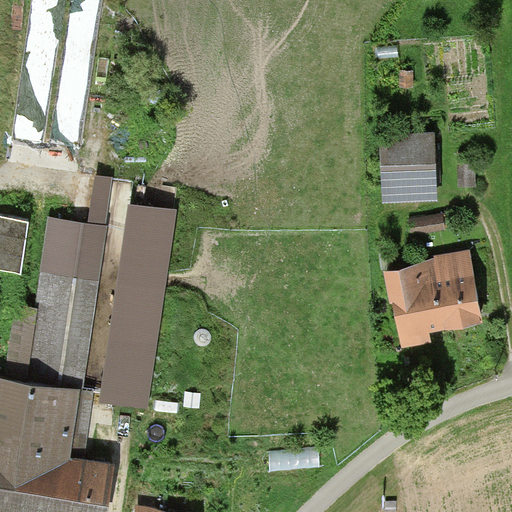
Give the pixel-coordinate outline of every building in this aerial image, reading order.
[(435,135),(386,136),(386,195),(438,194),(435,135)] [(174,208),(127,202),(99,399),(146,406),(174,208)] [(444,213),(406,219),(408,235),(447,230),(444,213)] [(0,214),(0,265),(21,269),(28,218),(0,214)] [(103,228),(54,220),(39,314),(19,311),(8,378),(0,376),(0,511),(99,511),(108,461),(67,454),(103,228)] [(468,247),(390,263),(405,337),(483,321),(468,247)]
